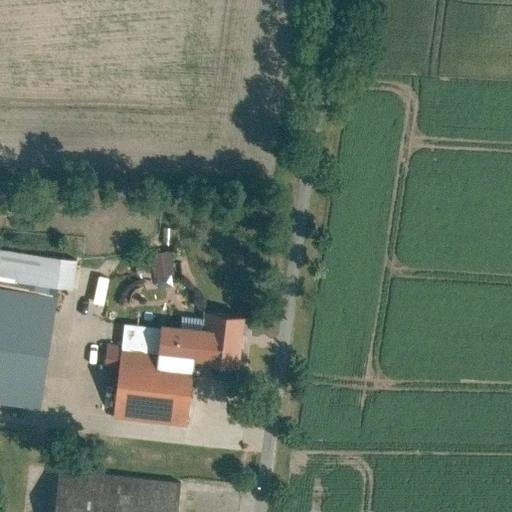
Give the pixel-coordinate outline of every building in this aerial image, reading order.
[(65,254),(0,245),(0,278),(61,286),(65,254)] [(167,247),(145,251),(149,275),(172,271),(167,247)] [(46,294),(0,286),(0,399),(28,404),(46,294)] [(229,358),(233,312),(200,308),(198,324),(195,354),(229,358)] [(195,354),(198,324),(149,319),(146,349),(190,354),(195,354)] [(116,346),(109,413),(183,420),(190,354),(146,349),(116,346)] [(173,511),(176,482),(54,468),(48,511),(173,511)]
